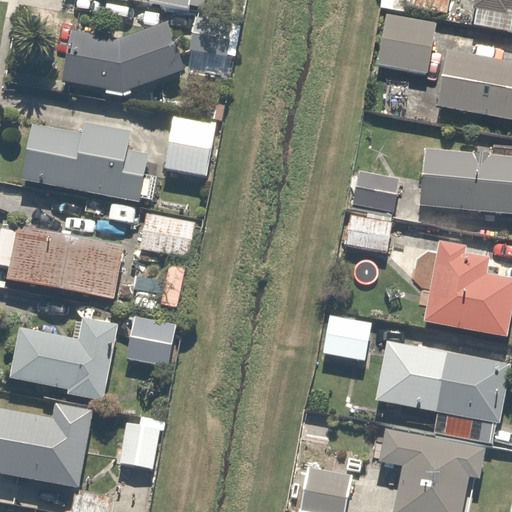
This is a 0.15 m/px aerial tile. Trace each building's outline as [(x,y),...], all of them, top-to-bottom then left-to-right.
[(187,0),(148,0),(148,5),(185,11),(187,0)] [(379,0),(378,12),(447,23),(450,0),(379,0)] [(511,0),(471,0),(466,31),(511,39),(511,0)] [(229,23),(192,18),(186,55),(224,61),(229,23)] [(432,31),(382,24),(376,68),(426,75),(432,31)] [(161,27),(114,45),(66,38),(58,87),(119,96),(181,73),(161,27)] [(511,64),(444,52),(434,110),(511,123),(511,64)] [(213,126),(169,120),(162,173),(206,179),(213,126)] [(127,157),(130,133),(80,128),(79,136),(24,132),(20,183),(142,206),(153,160),(127,157)] [(511,160),(420,153),(415,209),(511,217),(511,160)] [(397,178),(356,170),(350,208),(390,216),(397,178)] [(198,225),(142,215),(136,252),(192,262),(198,225)] [(388,227),(348,219),(342,249),(382,257),(388,227)] [(126,254),(17,231),(16,235),(9,269),(7,283),(115,305),(126,254)] [(511,281),(485,277),(488,260),(433,251),(420,327),(509,342),(511,326),(511,281)] [(5,382),(64,393),(63,399),(99,406),(100,400),(115,325),(74,317),(70,341),(15,330),(5,382)] [(360,335),(362,325),(326,320),(321,355),(362,361),(366,336),(360,335)] [(175,332),(132,322),(123,361),(166,372),(175,332)] [(383,344),(371,402),(429,413),(425,434),(494,448),(510,369),(383,344)] [(89,412),(52,405),(49,419),(0,409),(0,478),(75,492),(89,412)] [(157,434),(124,427),(116,464),(150,471),(157,434)] [(390,511),(455,511),(461,484),(474,486),(481,451),(380,432),(373,467),(399,472),(390,511)] [(340,511),(345,476),(302,470),(296,511),(340,511)]
